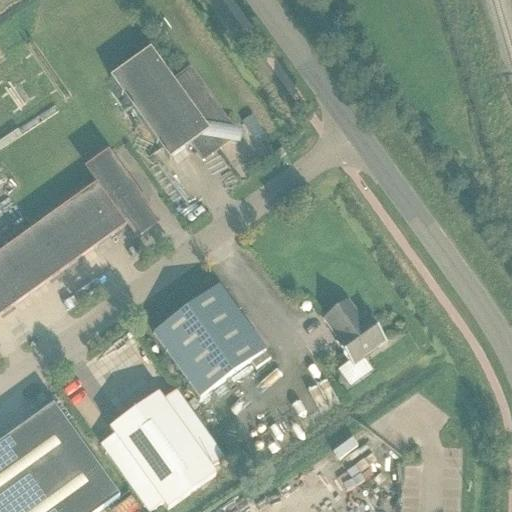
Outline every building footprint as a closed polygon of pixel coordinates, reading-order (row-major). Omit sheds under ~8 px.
[(172,82),(149,51),(109,79),(168,161),(191,145),(203,162),(220,149),(231,141),(232,132),(225,121),(189,70),(172,82)] [(278,159),(285,155),(281,149),(274,153),(278,159)] [(136,239),(154,226),(106,159),(88,172),(97,184),(0,254),(0,318),(127,226),(136,239)] [(255,370),(269,359),(218,288),(153,335),(199,400),(250,363),(255,370)] [(361,322),(347,303),(323,321),(337,340),(334,342),(343,354),(342,354),(353,369),(354,368),(352,366),(384,343),(385,345),(386,344),(376,330),(375,331),(366,319),(361,322)] [(108,431),(113,437),(100,446),(146,511),(152,511),(162,505),(166,511),(215,477),(211,470),(224,461),(175,392),(162,402),(157,395),(108,430),(108,431)] [(0,511),(100,511),(118,499),(52,407),(0,444),(0,511)]
